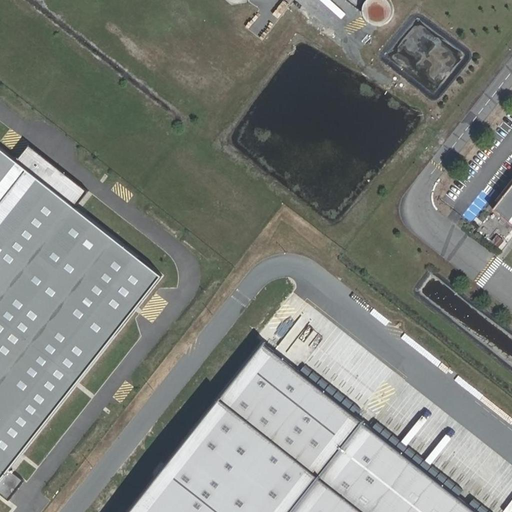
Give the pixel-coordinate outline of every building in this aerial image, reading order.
[(351,0),(348,4),(365,19),(381,0),(351,0)] [(376,15),(378,20),(381,24),(386,26),(390,27),(395,26),(400,24),(403,21),(405,16),(405,11),(404,7),(402,3),(398,0),(383,0),(380,2),(378,6),(376,11),(376,15)] [(0,483),(165,277),(0,146),(0,483)] [(445,199),(453,205),(475,175),(467,170),(445,199)] [(511,188),(495,211),(511,224),(511,188)] [(478,511),(365,423),(294,511),(478,511)]
